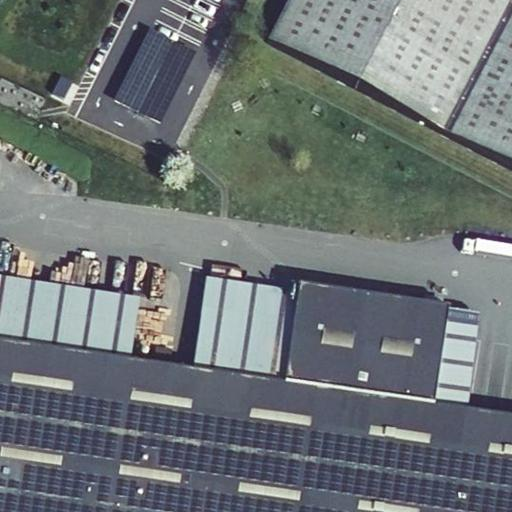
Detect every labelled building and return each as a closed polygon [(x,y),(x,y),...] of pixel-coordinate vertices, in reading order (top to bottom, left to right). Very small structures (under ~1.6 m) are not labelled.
[(511,0),(286,0),(268,35),(511,163),(511,0)] [(0,342),(132,363),(142,300),(0,278),(0,342)] [(198,373),(289,386),(303,295),(212,281),(198,373)] [(289,386),(198,373),(132,363),(0,342),(0,511),(511,511),(511,420),(469,414),(438,409),(451,325),(453,310),(304,287),(303,295),(289,386)] [(482,329),(451,325),(438,409),(469,414),(482,329)]
